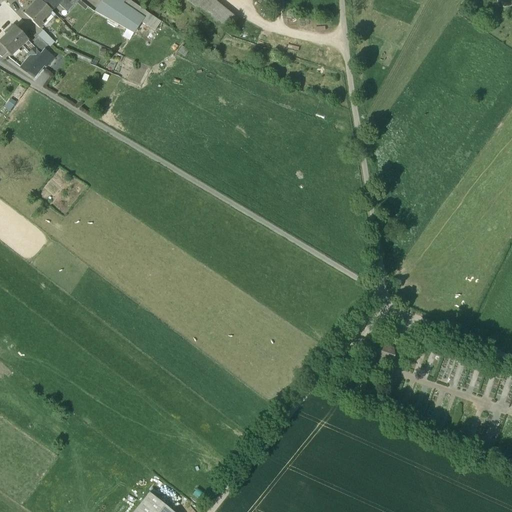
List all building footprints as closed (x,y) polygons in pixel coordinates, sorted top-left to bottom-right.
[(38,0),(37,0),(24,14),(32,21),(31,22),(38,28),(42,24),(40,22),(50,11),(38,0)] [(38,0),(50,11),(57,4),(60,0),(38,0)] [(78,0),(60,0),(57,4),(67,13),(78,0)] [(124,0),(123,3),(117,0),(102,0),(95,12),(125,29),(132,33),(133,34),(141,24),(154,32),(161,22),(128,0),(124,0)] [(187,0),(227,32),(237,20),(210,0),(187,0)] [(27,41),(15,27),(14,27),(12,25),(4,33),(6,35),(0,40),(0,45),(8,54),(10,56),(21,46),(27,41)] [(128,40),(132,33),(125,29),(121,37),(128,40)] [(54,42),(43,31),(37,36),(45,45),(47,46),(49,47),(54,42)] [(37,36),(30,43),(29,43),(34,48),(40,55),(43,51),(47,46),(45,45),(37,36)] [(27,41),(21,46),(28,54),(34,48),(29,43),(30,43),(27,41)] [(96,60),(66,47),(63,53),(93,66),(96,60)] [(40,55),(34,48),(28,54),(30,56),(20,68),(26,72),(34,76),(50,57),(43,51),(40,55)] [(176,54),(183,58),(187,52),(180,48),(176,54)] [(390,343),(380,339),(378,345),(374,348),(375,354),(373,361),(383,364),(385,361),(391,363),(395,350),(389,347),(390,343)] [(172,511),(149,493),(133,511),(172,511)]
